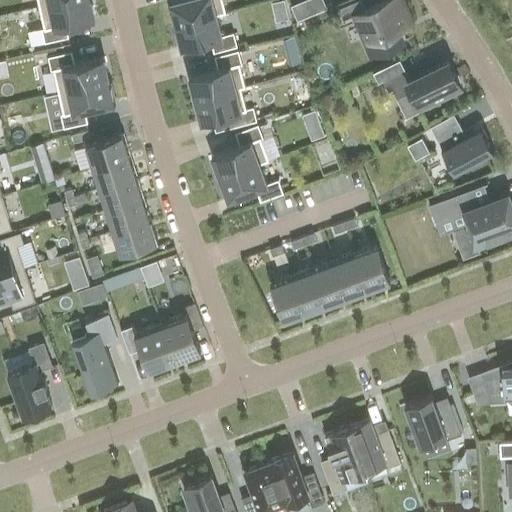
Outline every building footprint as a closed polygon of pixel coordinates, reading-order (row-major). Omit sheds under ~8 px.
[(90,0),(66,0),(41,6),(46,28),(40,29),(43,41),(67,36),(64,24),(95,17),(90,0)] [(174,0),(167,2),(173,26),(214,13),(224,10),(221,0),(174,0)] [(338,9),(342,20),(353,16),(364,44),(373,40),(379,53),(401,45),(395,30),(408,24),(398,0),(382,0),(363,8),(360,0),(338,9)] [(306,1),(292,8),(297,21),(312,15),(306,1)] [(214,13),(173,26),(180,48),(208,40),(211,51),(236,45),(231,31),(221,34),(214,13)] [(218,68),(189,76),(194,99),(237,88),(241,87),(245,86),(240,65),(242,65),(239,50),(215,56),(218,68)] [(55,68),(60,91),(109,80),(104,57),(73,64),(71,52),(46,58),(49,69),(55,68)] [(405,68),(383,79),(389,90),(392,88),(396,97),(409,91),(416,107),(459,86),(447,61),(410,79),(405,68)] [(109,80),(60,91),(65,113),(59,114),(61,126),(86,121),(83,109),(114,102),(109,80)] [(237,88),(194,99),(200,122),(212,119),(230,114),(233,126),(257,120),(253,106),(246,108),(241,87),(237,88)] [(315,110),(303,115),(307,127),(320,122),(315,110)] [(454,115),(430,128),(454,172),(494,150),(481,126),(465,135),(454,115)] [(238,144),(210,153),(218,176),(258,162),(266,159),(259,138),(260,137),(256,124),(234,131),(238,144)] [(88,130),(72,134),(74,141),(90,137),(88,130)] [(123,133),(85,145),(92,166),(130,154),(123,133)] [(421,137),(408,145),(415,159),(429,152),(421,137)] [(43,142),(29,146),(35,164),(48,160),(43,142)] [(137,175),(130,154),(92,166),(99,187),(137,175)] [(258,162),(218,176),(226,198),(254,188),(259,199),(281,190),(276,178),(266,182),(258,162)] [(137,175),(99,187),(105,208),(144,196),(137,175)] [(487,183),(429,206),(429,207),(435,205),(441,221),(464,212),(469,226),(466,227),(475,250),(480,248),(480,247),(511,234),(511,202),(508,193),(488,201),(487,199),(477,203),(478,205),(472,207),(466,192),(487,184),(487,183)] [(63,191),(65,199),(73,196),(70,189),(63,191)] [(0,195),(0,231),(10,228),(0,195)] [(73,196),(65,199),(67,206),(75,204),(73,196)] [(144,196),(105,208),(112,229),(150,217),(144,196)] [(61,200),(49,204),(53,218),(65,214),(61,200)] [(150,217),(112,229),(119,251),(157,239),(150,217)] [(355,217),(344,221),(346,229),(357,225),(355,217)] [(344,221),(333,225),(335,233),(346,229),(344,221)] [(80,240),(87,238),(85,230),(77,233),(80,240)] [(0,250),(0,275),(24,267),(17,245),(23,243),(20,232),(0,238),(0,239),(3,250),(0,250)] [(313,233),(302,237),(305,244),(316,240),(313,233)] [(302,237),(291,241),(294,248),(305,244),(302,237)] [(90,246),(87,238),(80,240),(82,248),(90,246)] [(270,248),(272,256),(283,252),(281,244),(270,248)] [(355,251),(368,289),(390,281),(376,244),(355,251)] [(334,259),(348,296),(368,289),(355,251),(334,259)] [(96,255),(86,258),(92,278),(103,274),(96,255)] [(313,266),(327,304),(348,296),(334,259),(313,266)] [(293,274),(306,312),(327,304),(313,266),(293,274)] [(24,267),(0,275),(0,299),(9,296),(13,308),(35,300),(24,267)] [(84,272),(69,277),(74,291),(89,286),(84,272)] [(121,273),(102,280),(106,292),(125,285),(121,273)] [(271,282),(285,319),(306,312),(293,274),(271,282)] [(102,282),(90,287),(94,299),(106,295),(102,282)] [(186,313),(161,321),(174,358),(202,348),(195,328),(203,325),(195,302),(183,306),(186,313)] [(85,322),(90,334),(72,341),(90,391),(118,380),(104,342),(117,337),(108,313),(85,322)] [(133,325),(120,330),(128,353),(140,349),(147,367),(174,358),(161,321),(135,331),(133,325)] [(34,362),(8,371),(12,383),(10,384),(16,401),(18,400),(24,415),(52,405),(46,390),(49,389),(44,377),(42,378),(39,371),(53,366),(44,341),(29,346),(34,362)] [(511,362),(482,373),(489,394),(490,403),(507,402),(506,397),(511,396),(511,362)] [(431,393),(404,403),(420,445),(447,435),(448,437),(461,432),(450,402),(437,407),(431,393)] [(347,425),(364,470),(385,463),(386,467),(401,462),(388,426),(386,427),(387,428),(375,432),(370,416),(347,425)] [(321,460),(333,493),(347,487),(344,478),(364,470),(347,425),(325,433),(330,445),(328,446),(332,456),(321,460)] [(511,441),(499,442),(500,457),(511,455),(511,441)] [(293,451),(268,459),(286,507),(309,499),(312,506),(324,501),(313,470),(301,475),(293,451)] [(268,461),(244,470),(253,492),(241,497),(246,511),(269,511),(285,506),(285,508),(286,507),(268,459),(267,460),(268,461)] [(236,511),(235,509),(225,511),(223,511),(210,475),(184,485),(193,511),(236,511)] [(134,511),(130,500),(99,511),(134,511)]
